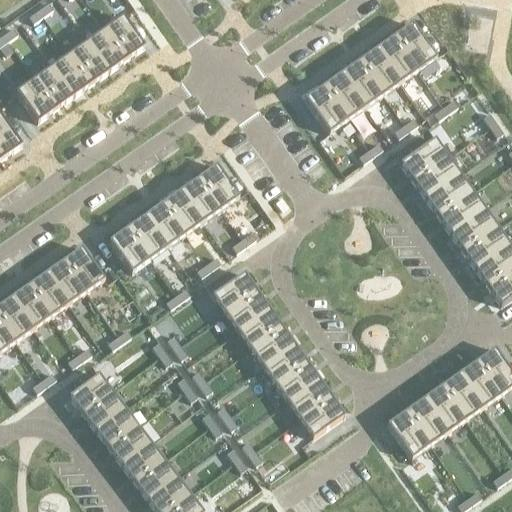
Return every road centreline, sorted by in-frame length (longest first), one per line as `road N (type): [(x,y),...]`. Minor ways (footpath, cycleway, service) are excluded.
road 1 (residential): [(318,216),(354,197),(394,207),(458,302),(456,325),(434,353),(378,384),(341,367),(281,276),(280,259),(297,231)]
road 2 (residential): [(0,256),(231,92)]
road 3 (residential): [(214,68),(0,220)]
road 4 (residential): [(231,92),(361,0)]
road 5 (residential): [(318,216),(231,92)]
road 6 (residential): [(118,511),(59,435),(13,428)]
road 7 (residential): [(315,0),(214,68)]
